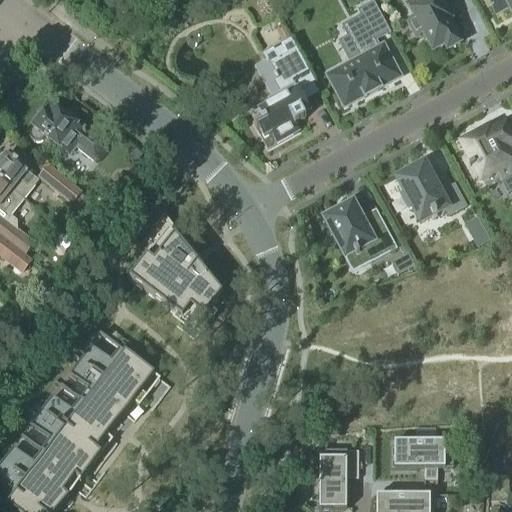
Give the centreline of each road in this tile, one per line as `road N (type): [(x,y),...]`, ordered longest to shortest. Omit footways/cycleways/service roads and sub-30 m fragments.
road 1 (tertiary): [(251,210),(196,148),(25,18)]
road 2 (residential): [(251,210),(511,70)]
road 3 (tertiary): [(251,210),(279,292),(279,324),(249,409)]
